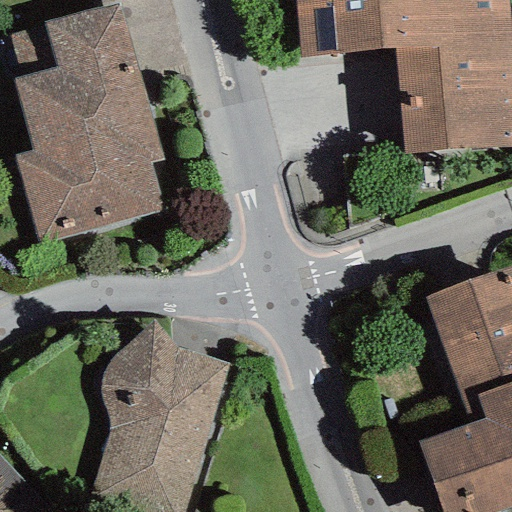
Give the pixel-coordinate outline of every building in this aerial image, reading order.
[(14,156),(39,246),(165,210),(152,165),(166,161),(120,0),(117,0),(41,22),(42,26),(9,36),(20,78),(12,80),(32,151),(14,156)] [(294,0),(299,59),(394,50),(511,45),(507,0),(294,0)] [(511,51),(511,45),(394,50),(403,155),(511,147),(511,51)] [(511,276),(509,267),(423,298),(469,424),(484,418),(476,397),(511,383),(511,276)] [(87,502),(121,511),(184,511),(228,364),(176,347),(153,320),(123,348),(114,356),(108,362),(102,370),(98,380),(99,390),(102,402),(107,413),(109,425),(107,437),(87,502)] [(498,511),(511,507),(511,383),(476,397),(484,418),(469,424),(416,442),(441,511),(498,511)] [(0,511),(49,511),(0,457),(0,511)]
